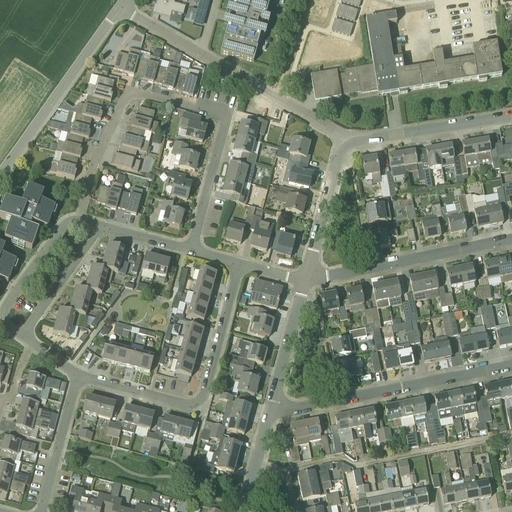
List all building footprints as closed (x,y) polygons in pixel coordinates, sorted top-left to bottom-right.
[(181,6),(158,0),(152,0),(149,13),(167,18),(169,11),(179,14),(181,6)] [(220,54),(223,55),(253,63),(261,33),(256,32),(258,22),(264,24),(270,0),(234,0),(231,15),(237,17),(234,26),(228,24),(220,54)] [(359,8),(361,0),(340,0),(340,2),(359,8)] [(354,23),(358,11),(339,5),(335,17),(354,23)] [(377,92),(377,96),(378,97),(385,96),(397,93),(398,96),(406,95),(405,92),(437,87),(438,90),(446,88),(445,86),(478,80),(478,83),(486,82),(486,79),(502,76),(496,44),(472,48),(474,60),(443,65),(441,53),(432,54),(434,66),(403,71),(401,59),(402,59),(400,46),(390,47),(387,25),(396,24),(395,15),(365,20),(370,51),(375,51),(377,65),(344,71),(345,75),(337,76),(336,72),(320,75),(319,68),(318,68),(319,75),(304,77),(305,87),(312,86),(315,102),(331,100),(332,106),(333,106),(332,100),(341,98),(340,96),(360,93),(360,95),(377,92)] [(349,37),(353,26),(334,20),(331,31),(349,37)] [(161,50),(154,48),(152,56),(159,58),(161,50)] [(134,77),(140,53),(130,50),(128,56),(118,54),(113,70),(123,72),(122,74),(133,77),(134,77)] [(150,55),(140,53),(134,77),(142,79),(142,81),(153,84),(158,67),(160,59),(149,57),(150,55)] [(179,66),(181,55),(175,53),(172,64),(179,66)] [(173,91),(179,68),(179,66),(172,64),(169,63),(167,70),(158,67),(153,84),(162,86),(161,88),(173,91)] [(179,68),(173,91),(182,93),(181,95),(192,98),(199,73),(189,70),(188,71),(179,68)] [(86,96),(87,97),(102,101),(110,103),(112,96),(111,95),(114,82),(98,78),(95,88),(89,86),(86,96)] [(77,108),(75,115),(92,119),(100,122),(102,114),(99,113),(102,101),(87,97),(85,106),(78,105),(77,108)] [(128,128),(129,128),(145,132),(145,131),(155,134),(158,124),(152,122),(154,112),(138,108),(136,117),(134,117),(133,120),(131,120),(128,128)] [(200,119),(189,116),(184,114),(180,128),(188,130),(186,139),(202,143),(206,128),(198,125),(200,119)] [(66,123),(65,126),(52,122),(50,128),(64,132),(63,133),(67,134),(83,139),(88,140),(90,133),(88,132),(92,119),(75,115),(73,125),(66,123)] [(237,138),(254,142),(256,135),(263,137),(267,123),(252,119),(252,120),(255,121),(253,127),(241,124),(237,138)] [(145,132),(129,128),(127,136),(125,136),(124,140),(122,139),(120,147),(136,151),(146,153),(149,143),(142,141),(145,132)] [(58,142),(57,145),(55,151),(55,153),(62,154),(78,159),(80,159),(82,152),(80,151),(83,139),(67,134),(64,144),(58,142)] [(240,161),(255,165),(257,156),(251,155),(254,142),(237,138),(234,152),(242,154),(240,161)] [(478,162),(491,160),(487,138),(487,140),(475,142),(477,156),(478,162)] [(293,140),(291,148),(287,162),(293,163),(306,167),(308,160),(306,159),(309,144),(293,140)] [(465,163),(478,162),(477,156),(475,142),(463,144),(462,142),(464,157),(459,158),(461,176),(467,175),(466,169),(465,163)] [(173,166),(179,167),(179,168),(194,172),(198,158),(186,154),(187,146),(175,143),(172,155),(176,156),(173,166)] [(438,148),(440,162),(441,169),(442,169),(442,168),(454,166),(456,177),(461,176),(459,158),(453,159),(450,144),(450,146),(438,148)] [(497,157),(504,156),(502,147),(501,144),(495,145),(497,157)] [(504,156),(511,153),(511,145),(502,147),(504,156)] [(134,160),(136,151),(120,147),(118,155),(116,155),(115,159),(113,158),(111,166),(137,173),(140,162),(134,160)] [(428,169),(429,169),(429,171),(441,169),(440,162),(438,148),(426,150),(426,148),(425,148),(428,169)] [(401,154),(403,168),(405,176),(405,174),(417,172),(419,183),(424,182),(425,182),(423,170),(422,164),(416,165),(414,150),(413,150),(413,152),(401,154)] [(511,153),(504,156),(497,157),(497,159),(498,163),(511,160),(511,153)] [(78,159),(62,154),(59,164),(53,162),(50,173),(74,179),(76,172),(75,171),(78,159)] [(405,176),(403,168),(401,154),(389,156),(389,154),(388,154),(392,175),(386,176),(390,197),(395,196),(392,178),(405,176)] [(386,176),(379,177),(379,175),(376,157),(371,158),(372,159),(362,160),(364,177),(371,176),(373,185),(380,184),(383,198),(390,197),(386,176)] [(227,179),(244,184),(249,185),(252,173),(253,172),(254,166),(255,165),(240,161),(239,167),(231,165),(227,179)] [(306,167),(293,163),(291,170),(292,170),(289,184),(308,189),(312,174),(305,173),(306,167)] [(428,169),(423,170),(425,182),(424,182),(426,191),(432,190),(432,189),(431,183),(429,171),(429,169),(428,169)] [(185,176),(170,173),(166,188),(173,189),(171,197),(187,201),(191,186),(183,184),(185,176)] [(118,175),(116,184),(122,186),(125,177),(118,175)] [(232,196),(230,202),(245,206),(249,193),(242,191),(244,184),(227,179),(223,193),(232,196)] [(511,183),(502,186),(502,189),(503,192),(511,190),(511,183)] [(121,192),(122,186),(116,185),(112,184),(110,190),(100,187),(96,203),(105,206),(105,208),(116,211),(116,209),(121,192)] [(55,208),(40,202),(44,194),(28,188),(21,206),(6,200),(0,214),(0,218),(11,222),(6,239),(32,250),(38,232),(36,232),(39,226),(46,229),(55,208)] [(131,195),(121,192),(116,209),(125,211),(124,213),(136,216),(143,192),(132,189),(131,195)] [(305,201),(291,198),(293,192),(280,189),(277,202),(286,204),(285,211),(302,215),(305,201)] [(504,198),(503,192),(502,189),(496,190),(498,202),(485,204),(487,210),(490,227),(502,225),(499,209),(506,207),(506,205),(506,204),(504,198)] [(511,190),(503,192),(504,198),(509,197),(511,196),(511,190)] [(462,216),(468,214),(465,196),(464,196),(464,195),(457,197),(459,205),(454,206),(455,212),(446,214),(445,208),(440,209),(442,219),(444,226),(449,226),(451,235),(465,232),(462,218),(462,216)] [(487,210),(485,204),(485,203),(473,205),(471,195),(465,196),(468,214),(474,213),(478,230),(490,227),(487,210)] [(162,223),(179,228),(180,227),(183,213),(176,211),(177,206),(163,202),(161,212),(165,213),(162,223)] [(389,213),(384,214),(382,206),(366,208),(369,224),(391,221),(389,213)] [(416,220),(413,206),(405,207),(408,221),(416,220)] [(436,220),(442,219),(440,209),(440,206),(432,208),(434,217),(436,216),(436,220)] [(244,226),(251,228),(253,217),(255,209),(249,208),(245,224),(244,226)] [(261,219),(263,212),(257,210),(255,217),(261,219)] [(262,219),(253,217),(251,228),(249,231),(255,232),(250,248),(266,252),(273,226),(261,223),(262,219)] [(440,238),(437,223),(422,226),(425,241),(440,238)] [(244,230),(243,230),(243,229),(229,225),(225,241),(240,245),(244,230)] [(389,248),(387,239),(397,237),(396,230),(386,232),(371,235),(374,251),(395,247),(389,248)] [(415,243),(413,230),(406,231),(409,244),(415,243)] [(290,259),(295,240),(280,236),(276,255),(290,259)] [(2,256),(5,248),(0,245),(0,280),(8,283),(16,262),(2,256)] [(105,257),(121,262),(124,250),(108,245),(105,257)] [(141,272),(154,275),(158,259),(146,255),(141,272)] [(117,274),(121,262),(105,257),(101,269),(108,271),(117,274)] [(158,259),(154,275),(166,278),(170,262),(158,259)] [(508,259),(496,261),(499,278),(511,276),(511,278),(511,273),(511,274),(508,259)] [(499,278),(496,261),(484,264),(487,279),(481,280),(485,300),(491,299),(487,281),(499,278)] [(132,273),(137,274),(139,266),(134,265),(134,267),(131,266),(130,271),(133,272),(132,273)] [(471,266),(459,269),(462,286),(475,283),(471,266)] [(108,271),(101,269),(92,267),(88,279),(104,283),(108,271)] [(450,288),(462,286),(459,269),(447,271),(450,288)] [(197,282),(213,286),(216,274),(200,270),(197,282)] [(422,276),(425,293),(438,291),(439,299),(441,309),(447,307),(445,295),(443,288),(437,289),(434,274),(422,276)] [(408,303),(411,315),(416,314),(414,303),(426,300),(425,293),(422,276),(409,279),(414,302),(408,303)] [(104,283),(88,279),(85,291),(92,293),(101,295),(104,283)] [(478,301),(480,301),(485,300),(481,280),(482,288),(476,289),(478,301)] [(194,294),(210,298),(213,286),(197,282),(194,294)] [(384,284),(388,301),(400,298),(397,282),(384,284)] [(279,301),(278,301),(279,298),(281,289),(256,283),(251,304),(276,311),(279,301)] [(372,287),(376,304),(388,301),(384,284),(372,287)] [(92,293),(85,291),(76,288),(72,301),(88,305),(92,293)] [(344,302),(344,306),(346,312),(350,311),(351,312),(363,310),(362,306),(363,305),(360,289),(346,292),(348,301),(344,302)] [(111,298),(115,301),(120,294),(116,291),(111,298)] [(190,306),(207,310),(210,298),(194,294),(190,306)] [(334,316),(339,315),(340,322),(347,321),(346,312),(344,306),(338,307),(335,294),(320,297),(324,314),(333,312),(334,316)] [(445,295),(447,307),(454,306),(451,294),(445,295)] [(106,305),(110,307),(115,301),(111,298),(106,305)] [(69,313),(78,315),(81,316),(85,316),(88,305),(72,301),(69,313)] [(402,306),(405,325),(411,324),(412,323),(410,315),(411,315),(408,303),(401,304),(402,306)] [(203,322),(207,310),(190,306),(187,318),(203,322)] [(491,307),(486,309),(490,330),(495,329),(496,328),(495,328),(491,307)] [(273,322),(267,320),(269,314),(250,309),(247,318),(253,320),(251,326),(255,327),(253,334),(269,338),(273,322)] [(374,324),(375,331),(379,330),(379,329),(381,329),(377,310),(377,309),(371,310),(374,324)] [(486,309),(482,309),(480,310),(483,328),(470,330),(471,333),(475,354),(488,351),(484,331),(490,330),(486,309)] [(78,315),(69,313),(59,310),(56,322),(72,327),(72,326),(78,328),(81,316),(78,315)] [(364,312),(366,326),(374,324),(371,310),(364,312)] [(95,320),(99,322),(104,316),(100,313),(95,320)] [(448,316),(452,337),(458,336),(462,356),(475,354),(471,333),(458,335),(454,315),(448,316)] [(446,338),(452,337),(448,316),(442,317),(446,338),(433,340),(434,347),(437,361),(450,358),(446,338)] [(90,326),(94,329),(99,322),(95,320),(90,326)] [(72,327),(56,322),(53,334),(69,339),(72,327)] [(416,323),(412,323),(411,324),(415,345),(420,344),(416,323)] [(123,326),(116,324),(114,332),(121,334),(123,326)] [(415,345),(411,324),(405,325),(404,325),(408,345),(395,347),(396,355),(399,369),(413,366),(409,346),(415,345)] [(511,343),(508,325),(501,327),(502,334),(497,335),(499,349),(511,346),(511,343)] [(123,326),(121,334),(121,337),(128,339),(129,332),(131,333),(132,328),(123,326)] [(177,328),(173,327),(169,326),(166,334),(171,335),(171,334),(175,335),(177,328)] [(187,326),(184,338),(200,342),(204,330),(187,326)] [(101,333),(106,336),(110,330),(105,327),(101,333)] [(349,333),(350,339),(351,341),(353,341),(367,338),(365,330),(349,333)] [(399,369),(396,355),(395,347),(383,350),(379,330),(375,331),(372,331),(376,352),(382,351),(383,357),(386,371),(399,369)] [(84,335),(79,341),(75,346),(79,349),(82,344),(87,337),(84,335)] [(184,338),(181,350),(197,354),(200,342),(184,338)] [(334,358),(350,355),(347,340),(331,343),(334,358)] [(241,352),(240,358),(237,367),(253,372),(255,363),(262,365),(266,352),(251,348),(252,344),(240,341),(237,350),(241,352)] [(114,364),(118,348),(106,345),(102,361),(114,364)] [(434,347),(421,350),(424,364),(437,361),(434,347)] [(118,348),(114,364),(126,367),(130,351),(118,348)] [(181,350),(178,362),(194,366),(197,354),(181,350)] [(130,351),(126,367),(138,371),(142,354),(130,351)] [(0,385),(0,386),(1,384),(7,385),(11,371),(0,368),(0,365),(3,353),(0,352),(0,385)] [(142,354),(138,371),(150,374),(154,358),(142,354)] [(380,373),(377,354),(370,355),(373,374),(380,373)] [(338,381),(362,376),(359,361),(335,366),(338,381)] [(194,366),(178,362),(174,374),(191,378),(194,366)] [(253,372),(237,367),(235,367),(234,366),(233,370),(230,381),(241,385),(239,393),(254,397),(258,381),(251,379),(253,372)] [(26,389),(27,389),(28,389),(26,395),(40,399),(43,388),(58,392),(61,383),(29,375),(26,389)] [(500,401),(511,398),(511,396),(509,383),(497,386),(500,401)] [(500,401),(497,386),(484,388),(487,403),(500,401)] [(487,430),(485,424),(482,410),(476,411),(472,390),(459,393),(462,408),(464,416),(477,414),(479,425),(476,425),(477,432),(487,430)] [(459,393),(447,395),(450,410),(462,408),(459,393)] [(227,402),(232,404),(232,402),(233,398),(221,394),(219,400),(227,402)] [(38,410),(39,403),(44,404),(45,400),(40,399),(26,395),(25,401),(23,401),(19,415),(50,423),(52,414),(53,414),(38,410)] [(434,398),(439,419),(439,421),(452,419),(450,410),(447,395),(434,398)] [(97,417),(101,401),(87,397),(83,413),(97,417)] [(422,400),(410,403),(413,418),(425,416),(422,400)] [(101,401),(97,417),(111,421),(115,404),(101,401)] [(410,403),(397,405),(400,421),(413,418),(410,403)] [(251,408),(235,404),(231,418),(247,422),(251,408)] [(383,430),(385,442),(392,441),(390,430),(402,427),(400,421),(397,405),(385,408),(389,429),(383,430)] [(122,423),(136,427),(141,411),(126,407),(122,423)] [(485,424),(491,423),(488,409),(482,410),(485,424)] [(371,439),(369,428),(376,427),(372,410),(360,413),(360,410),(359,410),(360,413),(363,428),(365,440),(371,439)] [(154,415),(141,411),(136,427),(150,431),(154,415)] [(360,413),(347,415),(350,430),(363,428),(360,413)] [(36,440),(39,429),(48,431),(50,423),(19,415),(16,428),(17,429),(16,435),(36,440)] [(330,428),(334,446),(335,452),(341,451),(339,438),(352,436),(350,430),(347,415),(335,418),(336,425),(335,425),(336,427),(330,428)] [(165,418),(160,434),(174,438),(179,421),(165,418)] [(247,422),(231,418),(228,432),(244,436),(247,422)] [(433,420),(435,433),(437,440),(445,439),(443,430),(441,431),(439,421),(439,419),(433,420)] [(435,433),(433,420),(426,421),(428,430),(427,430),(428,434),(435,433)] [(452,421),(455,434),(462,433),(460,420),(452,421)] [(179,421),(174,438),(188,442),(192,425),(179,421)] [(317,421),(304,424),(308,444),(308,443),(321,440),(325,458),(330,457),(326,436),(320,438),(317,421)] [(122,427),(121,427),(122,423),(116,422),(116,425),(112,438),(119,439),(122,427)] [(106,436),(112,438),(116,425),(109,423),(106,436)] [(297,447),(308,444),(304,424),(290,427),(294,443),(288,444),(292,464),(300,463),(297,447)] [(211,433),(223,436),(224,431),(225,428),(221,427),(213,425),(211,433)] [(379,444),(385,442),(383,430),(377,431),(376,431),(376,432),(379,444)] [(78,439),(90,441),(92,434),(80,431),(78,439)] [(219,443),(216,455),(221,456),(237,460),(241,447),(225,442),(225,439),(222,439),(223,436),(211,433),(203,431),(200,441),(208,443),(209,439),(218,441),(217,443),(219,443)] [(143,450),(150,451),(154,435),(148,433),(143,450)] [(150,451),(148,457),(156,459),(161,442),(158,441),(159,437),(154,435),(150,451)] [(406,437),(408,449),(418,447),(416,435),(406,437)] [(5,438),(2,447),(1,452),(3,452),(1,458),(16,462),(19,451),(33,455),(36,446),(5,438)] [(353,442),(356,457),(363,456),(360,440),(353,442)] [(182,456),(190,458),(192,448),(185,446),(182,456)] [(385,447),(379,448),(380,457),(387,455),(385,447)] [(456,467),(453,453),(445,455),(448,469),(456,467)] [(202,464),(200,471),(212,474),(214,468),(217,469),(217,470),(233,474),(237,460),(221,456),(216,455),(213,454),(210,467),(202,464)] [(474,478),(472,469),(470,456),(459,458),(462,472),(467,471),(469,479),(462,480),(462,482),(467,503),(479,500),(475,485),(474,478)] [(28,477),(18,475),(21,464),(16,462),(1,458),(0,463),(0,479),(25,486),(28,477)] [(399,471),(408,469),(407,462),(398,463),(399,471)] [(300,489),(317,486),(324,484),(321,473),(333,470),(331,464),(319,467),(320,472),(297,477),(300,489)] [(349,468),(341,464),(343,474),(350,473),(349,468)] [(376,483),(384,482),(381,465),(374,466),(376,483)] [(493,482),(490,465),(483,467),(485,480),(492,479),(492,482),(493,482)] [(408,469),(399,471),(400,477),(409,476),(408,469)] [(355,511),(367,511),(366,503),(364,495),(363,487),(359,471),(353,472),(356,488),(358,488),(359,496),(358,496),(359,504),(354,505),(355,511)] [(455,505),(451,484),(449,474),(444,475),(447,491),(440,492),(443,507),(455,505)] [(431,477),(434,489),(440,488),(437,476),(431,477)] [(511,493),(511,478),(502,480),(505,495),(511,493)] [(0,479),(0,500),(5,502),(8,491),(23,495),(25,486),(0,479)] [(467,503),(462,482),(451,484),(455,505),(467,503)] [(488,483),(475,485),(479,500),(491,498),(488,483)] [(303,502),(319,498),(319,493),(325,491),(324,484),(317,486),(300,489),(303,502)] [(68,504),(73,505),(71,511),(86,511),(89,502),(82,499),(84,490),(72,487),(68,504)] [(425,491),(413,494),(416,509),(428,506),(425,491)] [(325,497),(327,503),(339,500),(338,494),(326,496),(325,496),(325,497)] [(413,494),(401,496),(404,511),(416,509),(413,494)] [(89,502),(86,511),(106,511),(110,498),(99,495),(96,504),(89,502)] [(401,496),(394,497),(390,498),(392,511),(399,511),(404,511),(401,496)] [(126,511),(127,511),(119,510),(121,501),(110,498),(106,511),(126,511)] [(378,501),(380,511),(392,511),(390,498),(378,501)] [(311,511),(331,511),(330,508),(340,506),(339,500),(327,503),(328,508),(311,511)] [(367,511),(380,511),(378,501),(366,503),(367,511)]
